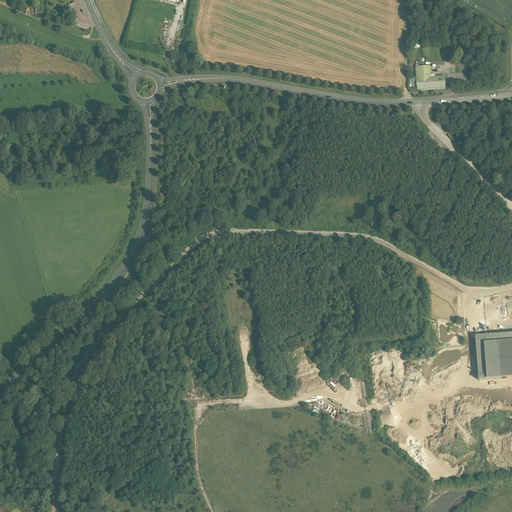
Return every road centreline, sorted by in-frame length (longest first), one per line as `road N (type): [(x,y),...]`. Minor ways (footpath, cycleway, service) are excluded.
road 1 (track): [(54,511),(63,416),(77,373),(104,335),(203,239),(363,238),(477,292),(511,287)]
road 2 (tertiary): [(160,85),(236,80),(383,103),(511,94)]
road 3 (tertiary): [(0,390),(95,301),(135,248),(147,206),(148,104)]
road 4 (track): [(511,206),(429,124),(421,102)]
road 5 (track): [(471,290),(473,386),(511,404)]
